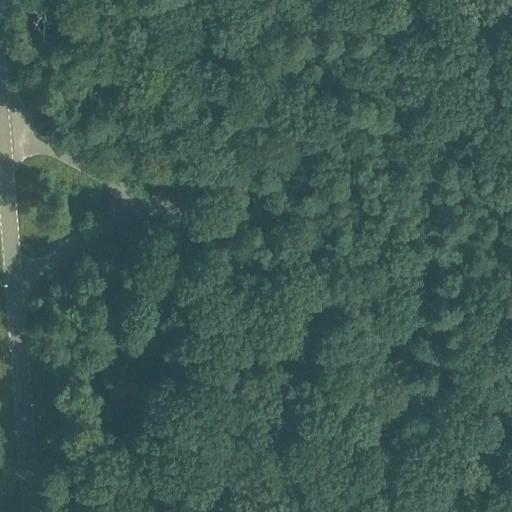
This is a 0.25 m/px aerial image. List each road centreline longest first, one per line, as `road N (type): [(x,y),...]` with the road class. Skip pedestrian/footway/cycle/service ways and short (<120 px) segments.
road 1 (unclassified): [(511,407),(146,203)]
road 2 (unclassified): [(33,511),(16,282)]
road 3 (unclassified): [(146,203),(2,114)]
road 4 (unclassified): [(16,282),(2,114)]
road 5 (unclassified): [(16,282),(146,203)]
